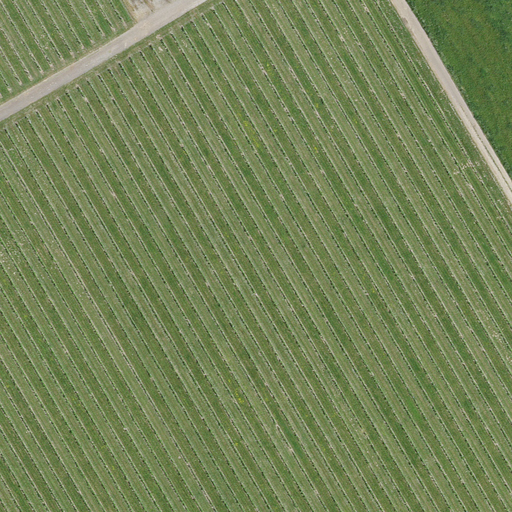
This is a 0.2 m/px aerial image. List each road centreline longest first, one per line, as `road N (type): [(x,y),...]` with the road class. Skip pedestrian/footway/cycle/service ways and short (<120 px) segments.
road 1 (track): [(0,115),(198,0)]
road 2 (track): [(397,0),(511,193)]
